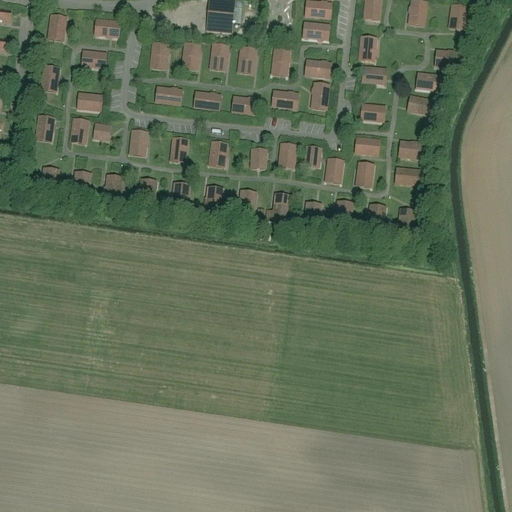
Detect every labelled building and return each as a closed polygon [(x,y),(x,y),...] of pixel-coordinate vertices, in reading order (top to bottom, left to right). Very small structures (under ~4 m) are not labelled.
[(235,1),(224,0),(210,0),(207,32),(232,34),(235,1)] [(292,11),(292,0),(275,0),(275,11),(292,11)] [(366,0),(365,17),(379,18),(380,0),(366,0)] [(409,22),(424,24),(427,5),(412,3),(409,22)] [(313,5),(312,19),(330,20),(332,6),(313,5)] [(450,26),(464,28),(467,9),(453,8),(450,26)] [(0,23),(9,24),(11,12),(0,10),(0,23)] [(52,18),(49,37),(64,39),(66,20),(52,18)] [(101,23),(99,37),(118,39),(120,24),(101,23)] [(311,26),(309,40),(328,42),(329,28),(311,26)] [(361,44),(359,63),(374,64),(376,45),(361,44)] [(166,65),(168,47),(154,45),(152,64),(166,65)] [(186,46),(183,64),(197,66),(200,47),(186,46)] [(225,67),(228,48),(214,47),(211,65),(225,67)] [(256,52),(242,50),(239,68),(253,70),(256,52)] [(287,72),(289,54),(275,52),(273,71),(287,72)] [(86,68),(105,70),(106,56),(88,54),(86,68)] [(460,55),(441,54),(440,69),(459,70),(460,55)] [(330,80),(332,66),(313,64),(311,78),(330,80)] [(59,71),(44,69),(42,88),(57,90),(59,71)] [(381,86),(383,72),(364,70),(363,84),(381,86)] [(439,93),(441,79),(422,77),(421,91),(439,93)] [(327,106),(329,87),(315,86),(313,104),(327,106)] [(162,105),(180,107),(182,93),(164,91),(162,105)] [(280,95),(278,109),(297,111),(299,97),(280,95)] [(201,110),(219,112),(221,98),(202,96),(201,110)] [(83,97),(82,111),(101,113),(102,99),(83,97)] [(412,114),(430,117),(433,104),(415,100),(412,114)] [(257,117),(259,103),(240,101),(238,114),(257,117)] [(363,107),(361,121),(380,123),(381,109),(363,107)] [(39,119),(37,138),(52,140),(54,121),(39,119)] [(72,140),(86,142),(88,124),(74,122),(72,140)] [(110,129),(96,127),(94,140),(108,142),(110,129)] [(148,135),(133,134),(130,153),(145,154),(148,135)] [(188,142),(174,141),(172,159),(186,161),(188,142)] [(356,155),(374,157),(376,143),(357,141),(356,155)] [(212,145),(210,164),(225,166),(227,147),(212,145)] [(405,145),(403,159),(422,162),(424,147),(405,145)] [(296,148),(282,147),(280,165),(294,166),(296,148)] [(321,151),(307,150),(305,164),(319,165),(321,151)] [(252,152),(252,166),(266,167),(266,153),(252,152)] [(343,163),(329,161),(326,180),(340,182),(343,163)] [(360,166),(357,184),(371,186),(373,167),(360,166)] [(420,173),(401,172),(400,186),(418,187),(420,173)] [(59,177),(44,175),(42,194),(56,196),(59,177)] [(88,199),(90,180),(76,179),(73,198),(88,199)] [(105,201),(120,203),(122,184),(107,182),(105,201)] [(154,207),(156,188),(141,186),(139,205),(154,207)] [(172,209),(187,211),(189,192),(174,190),(172,209)] [(221,215),(223,195),(208,194),(206,213),(221,215)] [(254,218),(256,199),(241,198),(239,217),(254,218)] [(275,201),(274,214),(268,213),(267,219),(288,222),(290,203),(275,201)] [(350,229),(352,210),(337,208),(335,227),(350,229)] [(305,224),(319,225),(321,211),(306,210),(305,224)] [(368,231),(383,232),(385,213),(370,212),(368,231)] [(413,236),(415,217),(401,216),(399,234),(413,236)]
